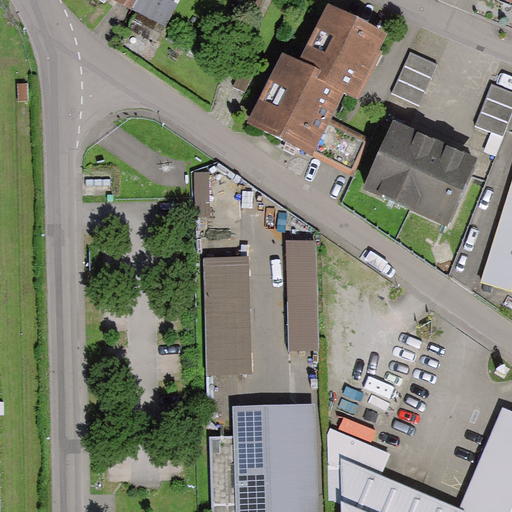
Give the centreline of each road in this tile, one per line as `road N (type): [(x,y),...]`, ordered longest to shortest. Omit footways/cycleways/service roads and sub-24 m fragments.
road 1 (residential): [(511,332),(171,103),(112,85),(62,83)]
road 2 (residential): [(62,83),(63,511)]
